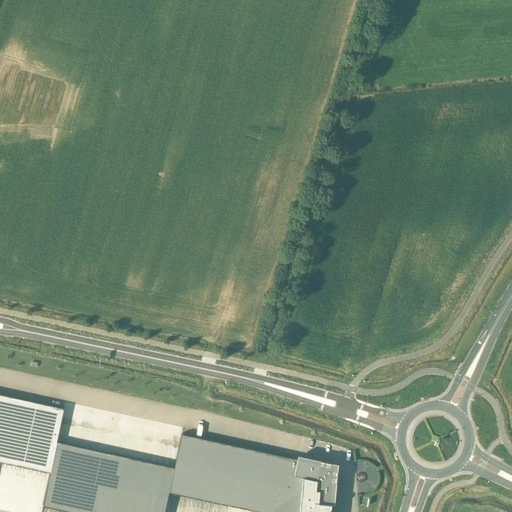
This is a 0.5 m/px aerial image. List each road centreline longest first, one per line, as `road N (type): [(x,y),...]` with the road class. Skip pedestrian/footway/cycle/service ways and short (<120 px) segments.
road 1 (unknown): [(342,511),(342,459),(88,389),(56,395),(45,413),(26,511)]
road 2 (unclassified): [(347,402),(372,365),(440,342),(511,231)]
road 3 (secondary): [(246,378),(19,331)]
